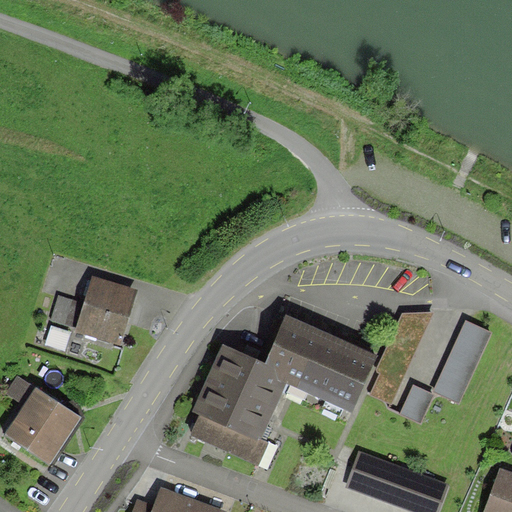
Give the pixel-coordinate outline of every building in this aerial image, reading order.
[(87,305),(79,331),(78,334),(121,346),(137,292),(114,285),(95,279),(87,305)] [(79,331),(87,305),(59,296),(51,322),(79,331)] [(377,371),(381,373),(371,393),(392,403),(433,314),(403,317),(377,371)] [(279,383),(286,386),(352,416),(378,359),(340,342),(288,320),(269,367),(279,383)] [(492,336),(466,324),(434,391),(459,404),(492,336)] [(258,467),(268,444),(261,441),(286,386),(279,383),(269,367),(224,347),(195,412),(202,415),(192,439),(258,467)] [(50,467),(81,419),(19,377),(8,393),(28,407),(7,438),(17,445),(50,467)] [(436,396),(415,387),(402,414),(424,424),(436,396)] [(437,511),(447,483),(362,453),(350,487),(420,511),(437,511)] [(486,511),(511,511),(511,474),(503,471),(486,511)] [(134,511),(218,511),(206,507),(163,490),(156,508),(139,501),(134,511)]
